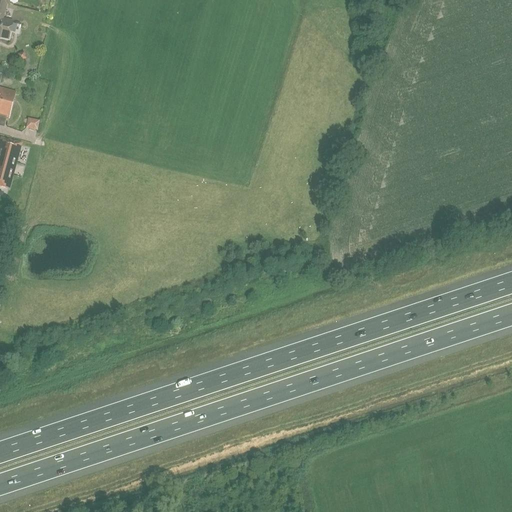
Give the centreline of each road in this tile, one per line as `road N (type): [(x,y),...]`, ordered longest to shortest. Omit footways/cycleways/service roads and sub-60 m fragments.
road 1 (motorway): [(511,283),(0,453)]
road 2 (motorway): [(0,485),(511,315)]
